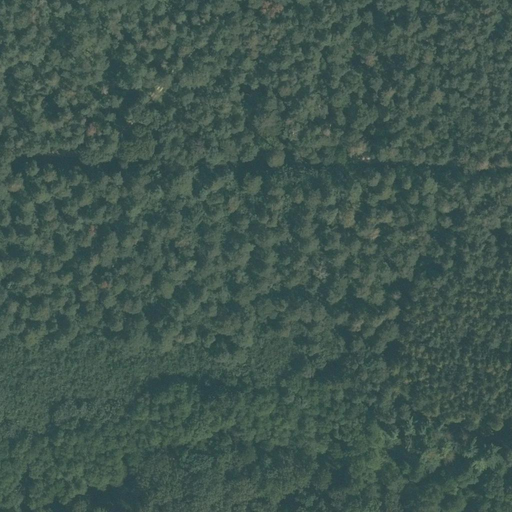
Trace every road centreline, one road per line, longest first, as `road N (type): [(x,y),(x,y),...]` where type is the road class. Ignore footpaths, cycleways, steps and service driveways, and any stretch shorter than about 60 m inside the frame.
road 1 (track): [(112,153),(511,163)]
road 2 (track): [(237,0),(112,153)]
